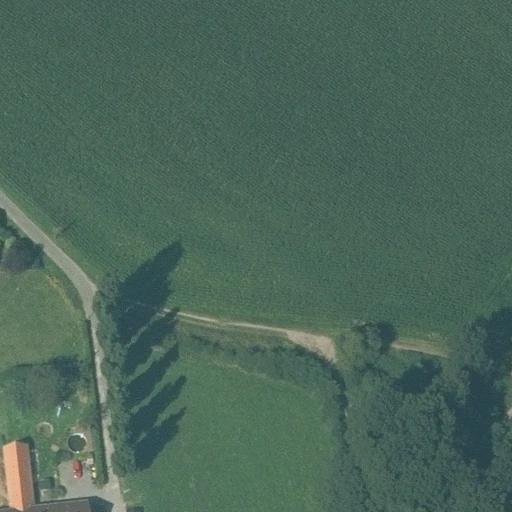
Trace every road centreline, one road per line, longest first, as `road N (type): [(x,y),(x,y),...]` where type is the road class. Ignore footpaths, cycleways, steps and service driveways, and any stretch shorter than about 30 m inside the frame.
road 1 (track): [(323,349),(99,298)]
road 2 (track): [(118,511),(99,298)]
road 3 (track): [(323,349),(511,355)]
road 4 (track): [(372,511),(323,349)]
road 5 (unclassified): [(99,298),(0,198)]
road 6 (track): [(418,511),(473,470),(511,420)]
